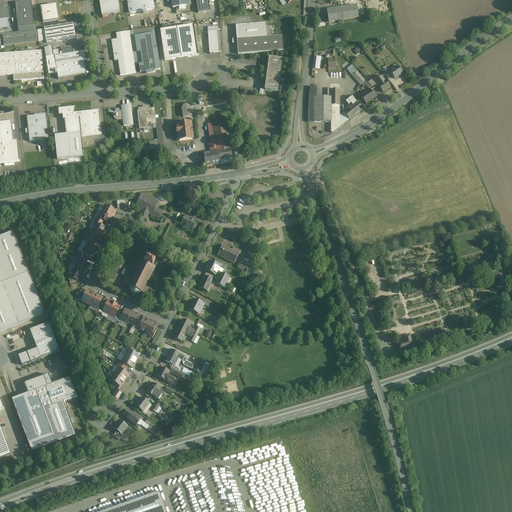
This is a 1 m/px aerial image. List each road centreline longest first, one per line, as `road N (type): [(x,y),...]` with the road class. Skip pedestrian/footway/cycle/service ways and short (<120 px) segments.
road 1 (trunk): [(511,338),(397,382),(0,505)]
road 2 (unclassified): [(410,511),(303,170)]
road 3 (tertiary): [(511,18),(368,124),(312,154)]
road 4 (tertiary): [(234,173),(0,204)]
road 5 (residential): [(168,324),(235,188),(234,173)]
road 6 (residential): [(168,324),(91,284),(127,215)]
road 7 (unclassified): [(299,146),(310,0)]
